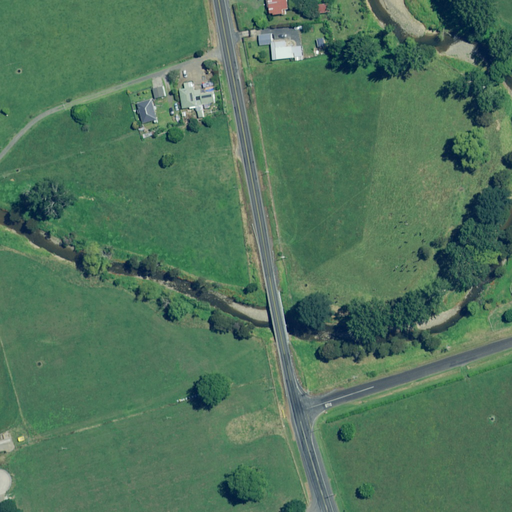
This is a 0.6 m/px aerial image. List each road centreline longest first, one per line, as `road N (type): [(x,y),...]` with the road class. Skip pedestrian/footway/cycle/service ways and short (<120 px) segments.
road 1 (primary): [(216,0),(297,412)]
road 2 (track): [(225,50),(57,107),(0,155)]
road 3 (unclassified): [(297,412),(511,340)]
